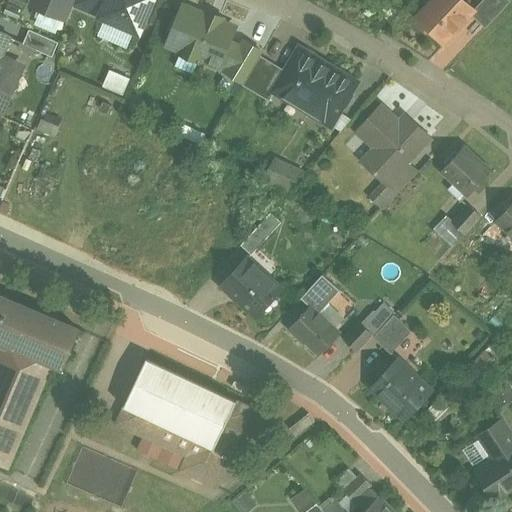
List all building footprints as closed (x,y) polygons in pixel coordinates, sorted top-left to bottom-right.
[(76,0),(34,0),(32,6),(68,21),(75,4),(76,0)] [(76,0),(75,4),(101,16),(107,0),(76,0)] [(152,0),(107,0),(101,16),(139,33),(152,0)] [(476,10),(464,0),(436,0),(422,15),(436,28),(433,31),(446,42),(476,10)] [(511,0),(492,0),(477,16),(489,27),(511,1),(511,0)] [(208,12),(206,16),(184,6),(178,19),(174,17),(168,30),(173,32),(168,45),(180,50),(179,53),(200,62),(202,59),(219,66),(220,64),(228,67),(240,46),(229,42),(235,28),(221,22),(223,18),(208,12)] [(59,43),(30,30),(24,44),(53,57),(59,43)] [(0,58),(9,37),(0,32),(0,115),(3,116),(23,70),(0,60),(0,58)] [(262,52),(244,41),(240,46),(228,67),(225,72),(244,83),(260,55),(262,52)] [(356,82),(300,48),(286,71),(274,91),(275,92),(309,112),(312,107),(334,120),(356,82)] [(286,71),(260,55),(244,83),(243,85),(269,101),(275,92),(274,91),(286,71)] [(106,87),(126,95),(133,79),(113,70),(106,87)] [(408,127),(382,104),(358,131),(383,154),(370,168),(386,183),(389,185),(410,162),(433,138),(414,120),(408,127)] [(492,171),(465,147),(444,170),(470,195),(492,171)] [(305,174),(276,161),(269,179),(292,190),(305,174)] [(410,162),(389,185),(398,193),(419,170),(410,162)] [(386,183),(372,197),(384,209),(398,193),(389,185),(386,183)] [(455,221),(454,222),(466,233),(482,215),(470,205),(455,221)] [(511,205),(498,221),(511,233),(511,205)] [(272,212),(261,225),(272,234),(283,222),(272,212)] [(454,221),(449,216),(437,229),(437,230),(435,232),(437,233),(439,231),(455,246),(466,233),(454,222),(455,221),(454,221)] [(261,225),(243,245),(253,254),(272,234),(261,225)] [(283,288),(249,257),(224,285),(224,286),(226,284),(242,299),(240,300),(257,316),(283,288)] [(324,274),(303,298),(312,306),(313,305),(321,313),(342,290),(324,274)] [(81,329),(0,294),(0,462),(10,467),(53,363),(64,368),(81,329)] [(312,306),(291,328),(306,343),(308,342),(321,354),(341,333),(341,332),(321,313),(313,305),(312,306)] [(396,315),(375,337),(393,354),(414,331),(396,315)] [(363,322),(346,340),(358,351),(374,333),(363,322)] [(149,358),(118,423),(188,457),(182,470),(219,488),(256,409),(149,358)] [(400,359),(373,388),(406,419),(433,390),(400,359)] [(511,435),(503,423),(495,428),(494,428),(480,437),(496,461),(495,461),(495,462),(480,472),(497,498),(511,487),(511,435)] [(363,474),(346,491),(356,501),(370,487),(373,484),(363,474)] [(395,511),(380,497),(370,487),(356,501),(366,511),(365,511),(395,511)] [(326,506),(330,511),(349,511),(338,497),(326,506)]
